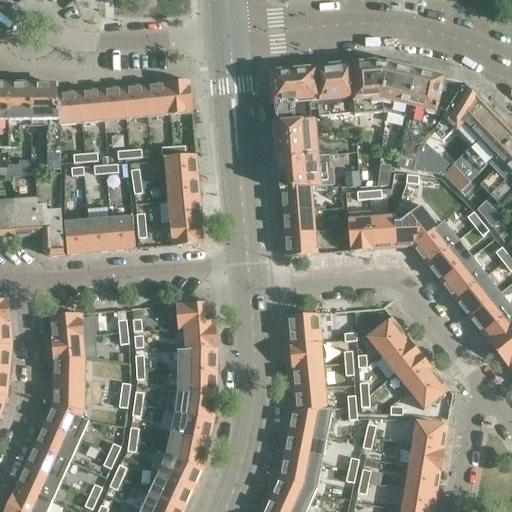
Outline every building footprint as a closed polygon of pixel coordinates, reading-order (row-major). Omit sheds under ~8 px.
[(383,112),(386,65),(382,64),(350,67),(355,114),(355,126),(365,125),(364,115),(373,114),(374,124),(384,123),(383,112)] [(407,115),(417,72),(386,65),(383,112),(407,115)] [(350,67),(317,70),(319,101),(318,102),(319,110),(319,118),(355,114),(350,67)] [(319,101),(317,70),(270,74),(273,104),(275,125),(276,125),(311,121),(310,111),(319,110),(318,102),(319,101)] [(464,89),(465,88),(464,86),(463,86),(454,84),(455,81),(417,72),(407,115),(394,169),(412,172),(419,153),(427,140),(442,117),(464,89)] [(190,82),(167,84),(171,117),(188,115),(192,114),(190,82)] [(167,84),(145,86),(149,119),(171,117),(167,84)] [(0,149),(8,150),(9,123),(9,86),(0,85),(0,149)] [(9,123),(8,150),(21,150),(20,129),(31,129),(31,128),(31,123),(32,86),(30,86),(28,85),(23,85),(20,86),(9,86),(9,123)] [(60,122),(57,95),(57,86),(32,86),(31,123),(31,128),(31,129),(31,133),(47,133),(47,151),(61,150),(60,127),(60,122)] [(145,86),(123,88),(127,121),(149,119),(145,86)] [(123,88),(101,90),(105,123),(127,121),(123,88)] [(481,98),(478,101),(465,88),(464,89),(442,117),(455,130),(461,124),(478,142),(504,116),(493,105),(490,107),(481,98)] [(101,90),(79,93),(82,124),(81,124),(81,125),(105,123),(101,90)] [(79,93),(57,95),(60,122),(60,127),(81,125),(81,124),(82,124),(79,93)] [(496,161),(511,146),(511,124),(504,116),(478,142),(479,143),(495,159),(495,160),(496,161)] [(275,125),(277,159),(279,159),(319,156),(316,120),(311,121),(276,125),(275,125)] [(479,143),(455,167),(471,185),(496,161),(495,160),(495,159),(479,143)] [(511,179),(511,146),(496,161),(501,166),(482,185),(493,196),(511,179)] [(185,147),(173,148),(174,157),(186,155),(185,147)] [(173,148),(161,149),(162,158),(174,157),(173,148)] [(142,159),(142,150),(130,152),(131,161),(142,159)] [(130,161),(129,152),(117,153),(118,162),(130,161)] [(97,154),(85,155),(86,164),(98,163),(97,154)] [(86,164),(85,155),(73,156),(74,165),(86,164)] [(279,159),(277,159),(280,191),(313,188),(322,187),(321,179),(336,178),(333,155),(319,156),(279,159)] [(192,156),(164,158),(166,181),(198,178),(197,156),(192,156)] [(19,166),(8,166),(8,168),(8,177),(19,177),(19,166)] [(118,174),(118,166),(106,167),(106,175),(118,174)] [(392,168),(381,166),(379,187),(390,186),(392,168)] [(8,168),(0,167),(0,177),(8,178),(8,177),(8,168)] [(106,175),(106,167),(94,168),(95,176),(106,175)] [(455,167),(445,177),(461,194),(471,185),(455,167)] [(84,177),(83,168),(71,170),(72,178),(84,177)] [(141,171),(131,172),(132,184),(142,183),(141,171)] [(345,176),(346,188),(358,187),(357,175),(345,176)] [(394,175),(393,183),(406,185),(407,176),(394,175)] [(50,176),(36,176),(37,186),(50,185),(50,176)] [(407,176),(406,185),(418,186),(419,178),(407,176)] [(198,178),(166,181),(168,203),(200,200),(198,178)] [(511,179),(493,196),(502,205),(511,195),(511,179)] [(144,194),(142,183),(132,184),(134,196),(144,194)] [(464,197),(474,187),(471,185),(461,194),(464,197)] [(313,188),(280,191),(282,213),(315,210),(313,188)] [(381,191),(369,192),(370,201),(382,200),(381,191)] [(369,192),(357,193),(358,202),(370,201),(369,192)] [(0,238),(17,237),(14,202),(7,202),(7,196),(0,196),(0,238)] [(38,200),(14,202),(17,237),(18,237),(21,238),(26,238),(28,236),(41,236),(38,207),(38,200)] [(200,200),(168,203),(170,225),(202,223),(200,200)] [(479,210),(492,227),(502,219),(486,203),(479,210)] [(47,206),(38,207),(41,236),(44,235),(45,252),(51,257),(64,256),(62,211),(48,212),(47,206)] [(401,224),(396,224),(398,249),(413,248),(412,248),(413,248),(438,228),(421,207),(401,224)] [(109,209),(87,211),(88,222),(91,254),(113,252),(110,220),(109,209)] [(282,213),(284,236),(317,233),(315,210),(282,213)] [(474,213),(467,219),(475,228),(481,223),(474,213)] [(147,215),(136,216),(137,228),(147,227),(147,215)] [(395,216),(371,218),(374,251),(398,249),(396,224),(395,216)] [(133,218),(110,220),(113,252),(136,250),(133,218)] [(349,220),(348,220),(351,253),(374,251),(371,218),(353,220),(349,220)] [(334,219),(335,231),(345,231),(345,219),(334,219)] [(88,222),(66,224),(68,256),(91,254),(88,222)] [(202,223),(170,225),(171,243),(172,247),(203,246),(202,223)] [(413,248),(412,248),(413,248),(427,267),(459,242),(444,223),(438,228),(413,248)] [(481,223),(475,228),(482,238),(489,232),(481,223)] [(508,247),(511,243),(511,238),(499,224),(494,229),(508,247)] [(146,227),(137,228),(139,240),(147,239),(146,227)] [(336,244),(346,243),(345,231),(335,231),(336,244)] [(317,233),(284,236),(285,258),(318,255),(317,251),(318,251),(317,233)] [(459,242),(427,267),(441,285),(473,259),(459,242)] [(502,248),(495,254),(503,264),(510,258),(502,248)] [(511,261),(510,258),(503,264),(510,273),(511,271),(511,261)] [(473,259),(441,285),(455,302),(487,277),(473,259)] [(487,277),(455,302),(469,320),(501,295),(487,277)] [(511,308),(501,295),(469,320),(484,338),(511,315),(511,308)] [(9,301),(0,301),(0,323),(10,323),(9,301)] [(210,304),(176,307),(178,331),(184,330),(216,327),(215,325),(214,307),(210,304)] [(82,315),(50,317),(52,339),(84,338),(95,337),(94,319),(82,320),(82,315)] [(291,318),(288,321),(290,347),(322,345),(319,315),(291,318)] [(511,315),(484,338),(498,356),(511,344),(511,315)] [(366,338),(381,358),(407,338),(392,319),(366,338)] [(128,333),(126,321),(118,322),(119,334),(128,333)] [(142,333),(141,321),(133,322),(134,334),(142,333)] [(10,323),(0,323),(0,345),(12,346),(10,323)] [(216,327),(184,330),(185,351),(217,349),(216,327)] [(129,346),(128,333),(119,334),(120,346),(129,346)] [(356,334),(344,335),(345,344),(352,343),(357,343),(356,334)] [(84,338),(52,339),(53,362),(86,362),(86,360),(97,358),(95,337),(84,338)] [(144,349),(143,337),(134,338),(135,350),(144,349)] [(407,338),(381,358),(395,375),(420,355),(407,338)] [(511,344),(498,356),(511,374),(511,344)] [(0,345),(0,370),(10,372),(12,346),(0,345)] [(322,345),(290,347),(292,370),(324,367),(322,345)] [(185,351),(177,352),(177,374),(217,374),(217,349),(185,351)] [(352,353),(344,354),(345,366),(353,365),(352,353)] [(420,355),(395,375),(409,393),(434,373),(420,355)] [(145,369),(144,357),(135,357),(136,370),(145,369)] [(366,357),(358,357),(359,370),(367,369),(366,357)] [(53,362),(53,384),(85,389),(86,362),(53,362)] [(353,365),(345,366),(346,377),(354,377),(353,365)] [(324,367),(292,370),(294,391),(326,389),(324,367)] [(145,381),(145,369),(136,370),(137,382),(145,381)] [(0,370),(0,396),(7,397),(10,372),(0,370)] [(434,373),(409,393),(424,412),(446,395),(449,392),(434,373)] [(217,374),(177,374),(177,395),(217,399),(217,374)] [(85,389),(53,384),(53,406),(68,413),(82,420),(85,413),(85,389)] [(129,398),(131,386),(122,385),(121,397),(129,398)] [(368,385),(360,385),(360,397),(369,397),(368,385)] [(326,389),(294,391),(296,412),(325,411),(329,411),(328,411),(326,389)] [(142,407),(144,395),(136,394),(134,406),(142,407)] [(177,395),(175,413),(214,421),(217,399),(177,395)] [(127,410),(129,398),(121,397),(119,409),(127,410)] [(355,397),(347,398),(348,410),(356,409),(355,397)] [(369,397),(360,397),(361,409),(370,409),(369,397)] [(80,443),(90,423),(82,420),(68,413),(53,406),(44,426),(80,443)] [(141,419),(142,407),(134,406),(132,417),(141,419)] [(356,409),(348,410),(349,422),(357,421),(356,409)] [(292,413),(288,434),(320,438),(328,439),(332,415),(332,411),(329,411),(325,411),(296,412),(292,413)] [(175,413),(170,434),(209,443),(214,421),(175,413)] [(416,422),(412,445),(444,451),(448,428),(416,422)] [(72,463),(80,443),(44,426),(35,446),(72,463)] [(368,426),(365,438),(374,440),(376,428),(368,426)] [(137,442),(139,430),(131,429),(129,441),(137,442)] [(170,434),(166,455),(204,470),(209,443),(170,434)] [(288,434),(284,456),(315,464),(322,467),(328,439),(320,438),(288,434)] [(365,438),(363,450),(371,451),(374,440),(365,438)] [(136,454),(137,442),(129,441),(127,453),(136,454)] [(116,460),(121,449),(113,445),(108,456),(116,460)] [(412,445),(408,468),(440,474),(444,451),(412,445)] [(62,483),(72,463),(35,446),(26,465),(62,483)] [(480,488),(499,489),(501,447),(479,446),(478,470),(481,470),(480,488)] [(166,455),(157,474),(194,491),(204,470),(166,455)] [(111,471),(116,460),(108,456),(103,467),(111,471)] [(284,456),(280,478),(316,494),(317,491),(322,467),(315,464),(284,456)] [(351,460),(348,471),(356,473),(359,461),(351,460)] [(53,503),(62,483),(26,465),(17,485),(53,503)] [(122,481),(127,470),(119,466),(114,477),(122,481)] [(408,468),(405,490),(437,496),(440,474),(408,468)] [(348,471),(346,483),(354,485),(356,473),(348,471)] [(363,471),(360,483),(369,485),(371,473),(363,471)] [(157,474),(149,494),(185,511),(194,491),(157,474)] [(117,492),(122,481),(114,477),(109,488),(117,492)] [(280,478),(271,498),(300,511),(307,511),(316,494),(280,478)] [(360,483),(357,495),(366,497),(369,485),(360,483)] [(8,505),(22,511),(49,511),(53,503),(17,485),(8,505)] [(97,501),(102,490),(95,486),(90,497),(97,501)] [(405,490),(400,511),(434,511),(437,496),(405,490)] [(149,494),(140,511),(184,511),(185,511),(149,494)] [(92,511),(97,501),(90,497),(85,508),(92,511)] [(271,498),(264,511),(300,511),(271,498)]
